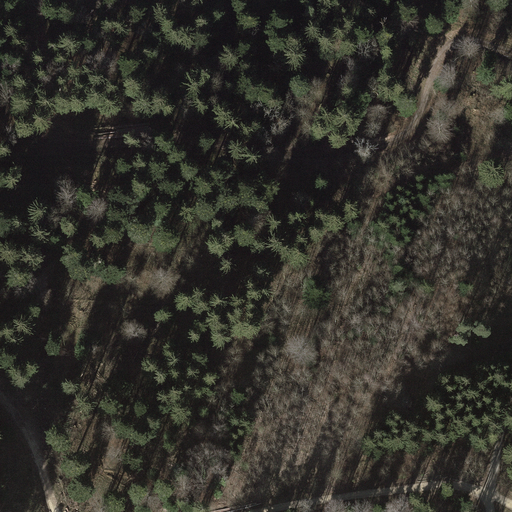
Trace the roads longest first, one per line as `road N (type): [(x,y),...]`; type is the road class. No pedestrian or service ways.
road 1 (track): [(50,153),(117,133),(187,133),(285,155),(364,151),(406,136),(435,59),(454,39),(511,49)]
road 2 (track): [(268,511),(420,486),(489,493)]
road 3 (track): [(0,397),(27,432),(56,511)]
